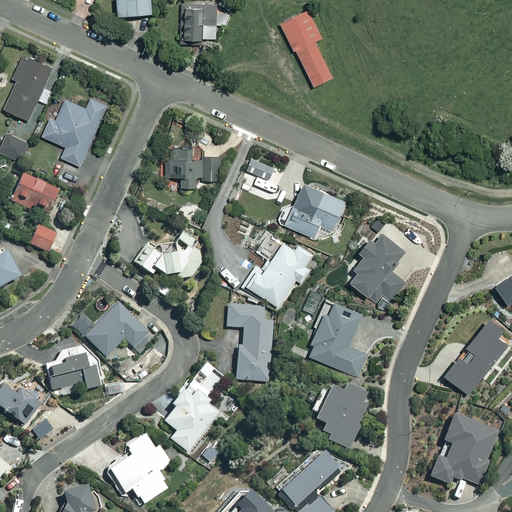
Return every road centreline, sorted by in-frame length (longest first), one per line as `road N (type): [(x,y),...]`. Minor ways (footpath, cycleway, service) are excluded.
road 1 (track): [(191,92),(249,64),(336,126),(437,175),(477,189),(511,188)]
road 2 (residential): [(469,215),(163,79)]
road 3 (residential): [(0,339),(35,322),(61,294),(163,79)]
road 4 (residential): [(375,511),(394,472),(410,351),(469,215)]
road 5 (residential): [(163,79),(0,2)]
